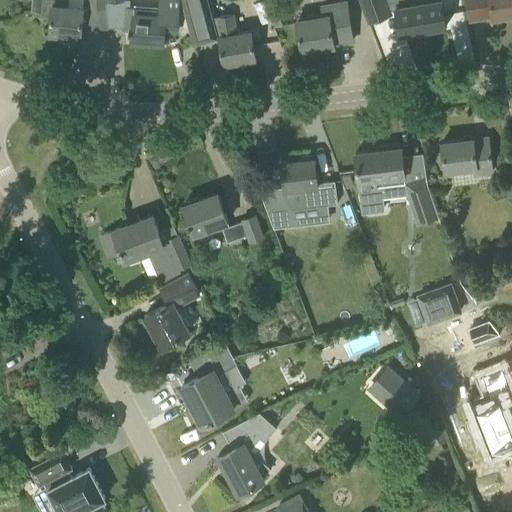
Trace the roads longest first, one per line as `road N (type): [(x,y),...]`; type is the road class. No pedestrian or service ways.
road 1 (tertiary): [(2,92),(95,112),(162,112),(511,77)]
road 2 (residential): [(178,511),(13,197)]
